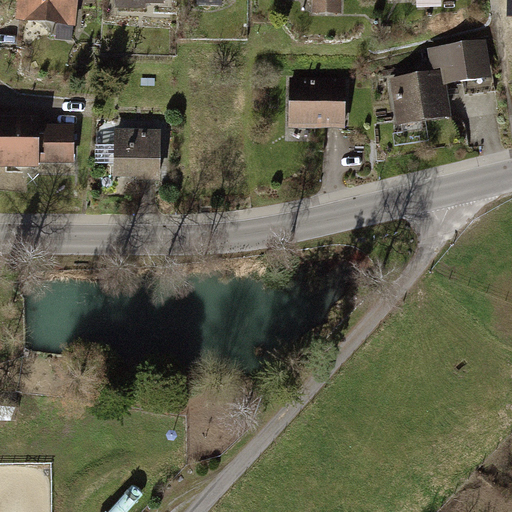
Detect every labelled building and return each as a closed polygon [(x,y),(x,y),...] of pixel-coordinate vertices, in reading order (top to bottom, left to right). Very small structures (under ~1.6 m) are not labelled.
[(76,0),(17,0),(15,24),(75,29),(76,0)] [(343,13),(343,0),(301,0),(302,14),(343,13)] [(484,39),(429,45),(432,74),(391,79),(396,123),(451,117),(447,84),(489,80),(484,39)] [(348,77),(288,78),(288,129),(349,128),(348,77)] [(73,119),(0,117),(0,168),(72,170),(73,119)] [(161,131),(115,131),(115,180),(160,181),(161,131)]
